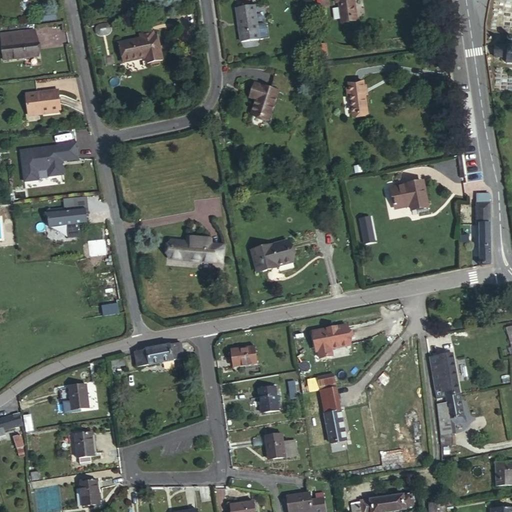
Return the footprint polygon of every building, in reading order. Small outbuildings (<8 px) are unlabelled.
[(345,0),(346,4),(348,21),(363,18),(360,0),(345,0)] [(259,9),(242,11),(246,46),(264,43),(264,42),(274,41),(272,29),(269,27),(262,28),(259,9)] [(3,35),(7,60),(41,56),(37,30),(3,35)] [(165,60),(160,35),(157,35),(156,32),(148,33),(149,37),(145,38),(122,42),(126,61),(149,56),(150,63),(165,60)] [(511,41),(508,41),(507,46),(495,45),(494,56),(507,57),(506,64),(511,63),(511,41)] [(274,94),(258,88),(254,97),(261,100),(259,104),(254,118),(273,126),(283,98),(287,99),(294,83),(281,78),(274,94)] [(374,116),(369,80),(355,81),(356,89),(350,90),(351,98),(357,97),(360,117),(374,116)] [(26,94),(29,113),(40,112),(41,114),(61,111),(59,93),(39,95),(39,92),(26,94)] [(64,173),(62,158),(63,158),(64,159),(79,157),(76,141),(59,144),(59,145),(21,151),(25,181),(37,179),(35,170),(49,168),(50,175),(64,173)] [(391,189),(396,209),(410,206),(412,212),(428,208),(423,183),(391,189)] [(90,211),(88,194),(76,196),(77,209),(87,207),(88,211),(90,211)] [(491,205),(491,196),(486,196),(478,195),(478,205),(491,205)] [(88,211),(87,207),(77,209),(76,196),(64,198),(65,210),(48,212),(50,226),(68,224),(70,237),(82,235),(81,222),(89,221),(88,211)] [(491,225),(491,205),(478,205),(477,225),(481,225),(491,225)] [(365,245),(378,242),(372,216),(359,219),(365,245)] [(491,265),(491,225),(481,225),(481,267),(491,265)] [(172,243),(170,259),(222,264),(224,247),(211,246),(211,241),(188,239),(187,244),(172,243)] [(259,273),(266,271),(264,254),(289,248),(288,242),(252,251),(259,273)] [(264,254),(266,271),(272,269),(273,275),(295,270),(289,248),(264,254)] [(408,269),(411,282),(420,280),(417,267),(408,269)] [(116,300),(111,272),(96,274),(104,316),(118,314),(117,307),(116,300)] [(114,272),(111,272),(116,300),(117,300),(120,300),(117,285),(115,277),(114,272)] [(331,329),(313,333),(317,352),(320,352),(321,359),(333,357),(332,349),(351,346),(348,326),(335,328),(336,331),(331,332),(331,329)] [(184,343),(135,352),(138,368),(187,359),(184,343)] [(231,350),(234,368),(257,365),(255,347),(231,350)] [(453,354),(430,358),(434,392),(443,391),(444,394),(447,393),(448,398),(460,396),(453,354)] [(316,367),(324,414),(341,412),(340,409),(332,364),(316,367)] [(69,387),(72,411),(89,409),(87,385),(69,387)] [(259,390),(262,413),(279,411),(276,388),(259,390)] [(466,427),(460,396),(448,398),(449,404),(436,407),(440,453),(456,450),(454,440),(456,439),(453,429),(466,427)] [(324,414),(330,444),(347,442),(341,412),(324,414)] [(0,420),(0,432),(4,432),(23,426),(20,415),(0,420)] [(77,459),(80,459),(91,457),(95,457),(92,433),(75,435),(77,459)] [(16,438),(19,448),(26,446),(21,435),(16,438)] [(265,438),(268,460),(285,458),(282,435),(265,438)] [(511,463),(496,464),(497,487),(511,486),(511,463)] [(79,484),(83,507),(99,505),(97,481),(79,484)] [(310,494),(286,498),(288,511),(292,510),(292,511),(325,511),(323,499),(311,501),(310,494)] [(386,498),(388,511),(394,511),(414,509),(412,494),(386,498)] [(361,503),(362,511),(388,511),(386,498),(361,501),(361,503)] [(230,506),(230,511),(254,511),(253,502),(230,506)]
